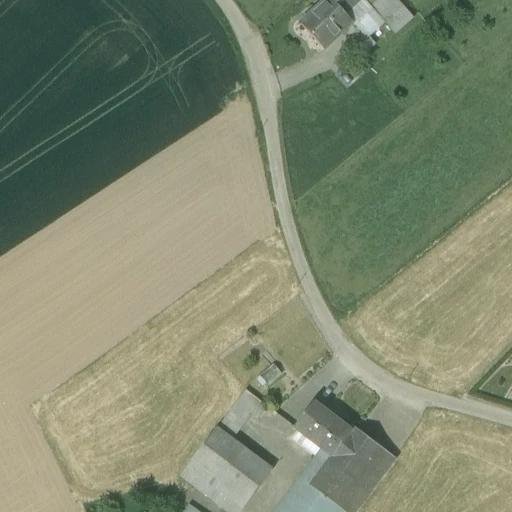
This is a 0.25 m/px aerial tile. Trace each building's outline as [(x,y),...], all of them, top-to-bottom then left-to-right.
[(326,0),(327,1),(344,19),(345,17),(362,1),(363,0),(326,0)] [(375,14),(390,0),(363,0),(362,1),(375,14)] [(402,8),(395,0),(390,0),(375,14),(385,25),(402,8)] [(344,19),(327,1),(320,8),(317,4),(311,9),(315,13),(300,27),(324,52),(352,25),(345,17),(344,19)] [(375,14),(362,1),(345,17),(352,25),(368,41),(385,25),(375,14)] [(267,408),(246,392),(236,405),(252,417),(257,421),(267,408)] [(236,405),(180,478),(212,501),(219,507),(229,494),(244,474),(255,460),(232,443),(252,417),(236,405)] [(351,433),(314,405),(294,430),(321,451),(331,459),(332,460),(352,434),(351,433)] [(352,434),(332,460),(331,459),(310,488),(341,511),(356,511),(396,460),(354,429),(351,433),(352,434)] [(321,451),(274,511),(341,511),(310,488),(331,459),(321,451)] [(272,473),(255,460),(244,474),(261,487),(272,473)] [(261,487),(244,474),(229,494),(246,507),(261,487)] [(242,511),(246,507),(229,494),(219,507),(226,511),(242,511)]
